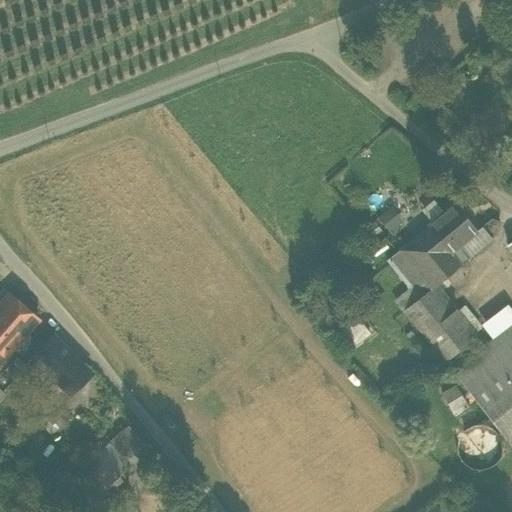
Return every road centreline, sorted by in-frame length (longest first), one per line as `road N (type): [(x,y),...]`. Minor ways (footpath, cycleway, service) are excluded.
road 1 (unclassified): [(0,248),(216,511)]
road 2 (unclassified): [(0,148),(304,38)]
road 3 (residential): [(304,38),(511,206)]
